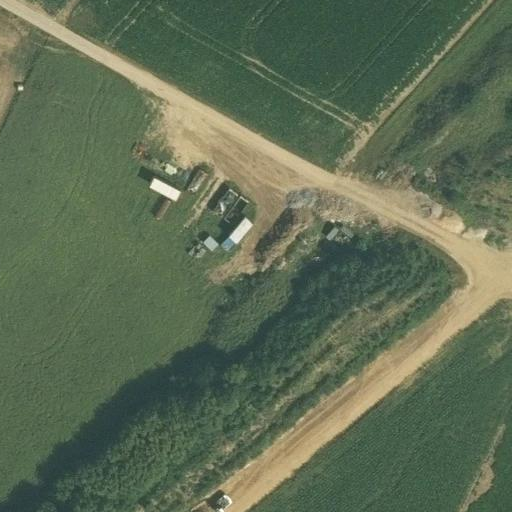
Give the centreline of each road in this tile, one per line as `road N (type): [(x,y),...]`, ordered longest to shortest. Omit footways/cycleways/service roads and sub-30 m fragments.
road 1 (track): [(0,0),(511,286)]
road 2 (track): [(511,268),(232,511)]
